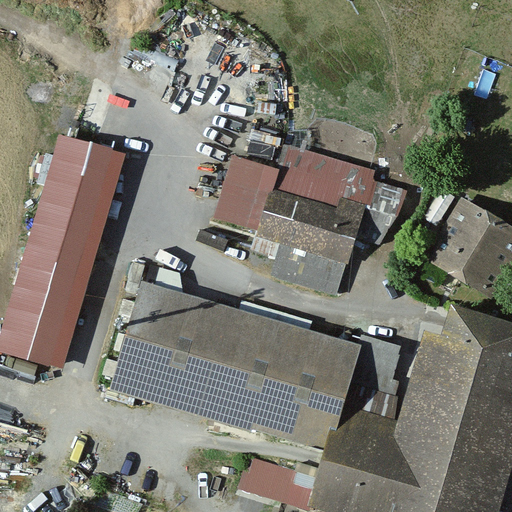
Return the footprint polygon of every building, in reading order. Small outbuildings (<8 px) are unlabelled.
[(0,352),(59,370),(123,155),(56,135),(0,324),(0,352)] [(284,147),(275,170),(267,190),(335,209),(338,198),(362,205),(369,208),(377,182),(373,182),(376,172),(284,147)] [(213,218),(256,229),(267,190),(275,170),(228,156),(213,218)] [(345,265),(362,205),(338,198),(335,209),(267,190),(256,229),(253,238),(345,265)] [(511,227),(462,197),(424,259),(490,299),(511,263),(511,227)] [(346,384),(357,346),(137,282),(107,392),(320,453),(327,431),(335,433),(343,406),(346,384)] [(511,326),(449,308),(440,337),(423,332),(408,384),(397,421),(343,406),(335,433),(327,431),(320,453),(313,479),(305,507),(311,509),(322,511),(498,511),(511,465),(511,326)] [(397,421),(408,384),(393,380),(401,349),(359,337),(357,346),(346,384),(343,406),(397,421)] [(305,507),(313,479),(246,457),(237,490),(307,511),(309,511),(311,509),(305,507)]
